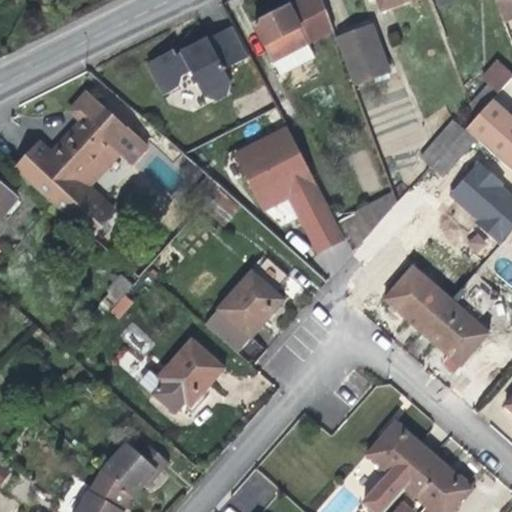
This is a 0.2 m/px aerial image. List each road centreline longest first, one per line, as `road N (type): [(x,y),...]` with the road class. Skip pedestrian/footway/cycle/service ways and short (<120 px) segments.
road 1 (residential): [(192,511),(326,354),(342,347),(376,354),(511,471)]
road 2 (secondary): [(0,85),(172,0)]
